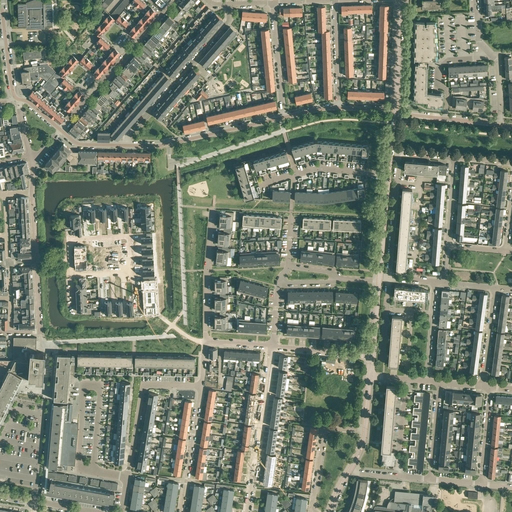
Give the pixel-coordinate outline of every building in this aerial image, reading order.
[(52,26),(52,3),(44,3),(42,0),(31,0),(26,2),(26,3),(18,4),(19,27),(27,27),(27,28),(30,28),(30,26),(41,25),(41,27),(44,27),(44,26),(52,26)] [(189,5),(183,0),(182,0),(179,4),(185,9),(189,5)] [(423,0),(423,8),(440,7),(440,0),(423,0)] [(178,5),(174,10),(182,17),(183,16),(181,14),(184,11),(178,5)] [(151,8),(148,12),(153,16),(156,12),(151,8)] [(182,17),(174,10),(170,15),(176,20),(179,16),(181,18),(182,17)] [(148,12),(144,16),(149,20),(153,16),(148,12)] [(216,14),(212,19),(219,24),(222,20),(216,14)] [(109,15),(106,19),(111,24),(115,20),(109,15)] [(115,20),(120,24),(124,19),(120,15),(115,20)] [(144,16),(140,20),(145,25),(149,20),(144,16)] [(169,16),(165,20),(173,27),(174,25),(175,25),(177,23),(169,16)] [(106,19),(102,23),(107,28),(111,24),(106,19)] [(124,19),(120,24),(124,27),(126,25),(127,23),(128,22),(124,19)] [(212,19),(209,23),(215,28),(219,24),(212,19)] [(140,20),(137,24),(142,29),(145,25),(140,20)] [(165,20),(161,25),(167,30),(168,30),(171,26),(172,27),(173,27),(165,20)] [(418,59),(418,64),(415,64),(414,100),(427,101),(427,105),(439,106),(439,105),(442,105),(443,95),(429,93),(425,93),(426,64),(426,59),(428,59),(428,60),(437,59),(435,22),(426,22),(426,25),(424,25),(424,22),(415,22),(414,59),(418,59)] [(102,23),(99,27),(104,32),(107,28),(102,23)] [(209,23),(205,27),(211,33),(215,28),(209,23)] [(137,24),(133,29),(138,33),(142,29),(137,24)] [(161,25),(157,29),(166,36),(169,32),(168,30),(167,30),(161,25)] [(104,32),(99,27),(95,32),(100,36),(104,32)] [(205,27),(201,32),(207,37),(211,33),(205,27)] [(230,27),(226,31),(233,36),(236,32),(230,27)] [(138,33),(133,29),(130,33),(135,37),(138,33)] [(157,29),(154,33),(160,39),(162,36),(165,38),(166,37),(166,36),(157,29)] [(197,36),(203,42),(207,37),(201,32),(199,30),(195,34),(197,36)] [(226,31),(223,35),(229,41),(233,36),(226,31)] [(154,33),(150,37),(160,46),(162,44),(158,41),(160,39),(154,33)] [(223,35),(219,40),(225,45),(229,41),(223,35)] [(197,36),(193,41),(199,46),(203,42),(197,36)] [(96,42),(101,45),(105,41),(101,37),(96,42)] [(150,37),(147,41),(153,47),(155,45),(158,48),(160,46),(150,37)] [(219,40),(215,44),(221,49),(225,45),(219,40)] [(105,41),(101,45),(105,49),(106,48),(107,46),(109,44),(105,41)] [(147,41),(144,45),(154,54),(155,53),(156,52),(154,51),(156,49),(155,49),(154,47),(153,47),(147,41)] [(193,41),(189,45),(196,51),(199,46),(193,41)] [(215,44),(211,48),(218,54),(221,49),(215,44)] [(144,45),(140,49),(147,55),(149,53),(151,55),(152,54),(153,55),(154,54),(144,45)] [(189,45),(185,50),(192,55),(196,51),(189,45)] [(211,48),(207,53),(214,58),(218,54),(211,48)] [(115,49),(112,53),(117,57),(120,53),(115,49)] [(140,49),(137,53),(148,62),(150,60),(146,56),(147,55),(140,49)] [(42,57),(41,50),(23,52),(24,59),(42,57)] [(185,50),(182,54),(188,59),(192,55),(185,50)] [(112,53),(108,57),(113,62),(117,57),(112,53)] [(137,53),(134,56),(141,62),(142,61),(146,64),(150,68),(152,66),(148,62),(137,53)] [(207,53),(204,57),(210,62),(214,58),(207,53)] [(182,54),(178,58),(184,64),(188,59),(182,54)] [(73,56),(70,60),(75,65),(79,61),(73,56)] [(79,61),(83,65),(88,60),(84,56),(79,61)] [(134,56),(130,61),(137,67),(141,62),(134,56)] [(108,57),(104,61),(109,66),(113,62),(108,57)] [(210,62),(204,57),(200,61),(206,67),(210,62)] [(178,58),(174,63),(180,68),(184,64),(178,58)] [(70,60),(66,64),(71,69),(75,65),(70,60)] [(88,60),(83,65),(88,69),(90,66),(91,64),(92,63),(88,60)] [(104,61),(101,65),(106,70),(109,66),(104,61)] [(130,61),(126,65),(135,73),(139,68),(137,67),(130,61)] [(174,63),(170,67),(176,73),(180,68),(174,63)] [(25,71),(21,72),(23,84),(26,84),(27,84),(27,85),(31,85),(30,80),(38,79),(38,80),(39,80),(38,77),(38,73),(44,72),(43,77),(47,80),(47,81),(43,86),(50,93),(63,78),(58,74),(53,69),(48,64),(43,65),(25,67),(25,71)] [(66,64),(63,69),(68,73),(71,69),(66,64)] [(101,65),(97,70),(102,74),(106,70),(101,65)] [(126,65),(122,70),(129,76),(131,78),(135,73),(126,65)] [(176,73),(170,67),(166,72),(172,77),(176,73)] [(68,73),(63,69),(59,73),(64,77),(68,73)] [(193,69),(189,73),(196,79),(200,74),(193,69)] [(102,74),(97,70),(93,74),(98,78),(102,74)] [(122,70),(119,74),(128,82),(130,80),(127,78),(129,76),(122,70)] [(189,73),(185,78),(192,83),(196,79),(189,73)] [(119,74),(115,77),(124,85),(126,83),(127,84),(128,82),(119,74)] [(164,74),(160,78),(167,84),(170,79),(164,74)] [(115,77),(112,81),(122,90),(125,86),(124,85),(115,77)] [(60,83),(65,87),(69,82),(65,78),(60,83)] [(160,78),(156,83),(163,88),(167,84),(160,78)] [(185,78),(181,82),(188,88),(192,83),(185,78)] [(112,81),(109,85),(119,93),(122,90),(112,81)] [(69,82),(65,87),(69,90),(70,89),(72,87),(73,85),(69,82)] [(181,82),(177,87),(184,92),(188,88),(181,82)] [(156,83),(153,87),(159,92),(163,88),(156,83)] [(109,85),(105,89),(111,94),(114,96),(116,94),(117,95),(119,93),(109,85)] [(153,87),(149,91),(155,97),(159,92),(153,87)] [(177,87),(174,91),(180,97),(184,92),(177,87)] [(105,89),(102,92),(112,101),(113,99),(109,96),(111,94),(105,89)] [(205,99),(209,95),(207,93),(205,92),(202,89),(195,97),(198,100),(205,99)] [(79,90),(76,94),(81,99),(84,95),(79,90)] [(28,96),(32,100),(38,93),(37,92),(36,94),(33,91),(28,96)] [(149,91),(145,95),(152,101),(155,97),(149,91)] [(174,91),(170,96),(176,101),(180,97),(174,91)] [(102,92),(99,96),(105,101),(107,99),(111,103),(112,101),(102,92)] [(38,93),(32,100),(36,103),(41,98),(38,95),(39,93),(38,93)] [(76,94),(72,99),(77,103),(81,99),(76,94)] [(145,95),(141,100),(148,105),(152,101),(145,95)] [(453,95),(452,107),(457,108),(460,108),(462,95),(457,96),(453,95)] [(462,95),(460,108),(463,109),(464,108),(469,108),(470,97),(467,97),(462,95)] [(99,96),(96,100),(105,108),(106,108),(106,109),(107,109),(108,107),(103,103),(105,101),(99,96)] [(170,96),(166,100),(172,106),(176,101),(170,96)] [(65,97),(63,98),(68,103),(73,107),(77,103),(72,99),(70,101),(69,99),(68,99),(65,97)] [(470,97),(469,108),(474,109),(474,110),(477,110),(479,97),(474,98),(470,97)] [(479,97),(477,110),(481,111),(481,110),(486,110),(487,99),(484,99),(479,97)] [(41,98),(36,103),(40,106),(46,99),(45,99),(44,100),(41,98)] [(46,99),(40,106),(44,110),(48,104),(46,102),(47,100),(46,99)] [(96,100),(92,104),(98,109),(100,106),(104,110),(105,108),(96,100)] [(141,100),(138,104),(144,110),(148,105),(141,100)] [(166,100),(162,105),(168,111),(172,106),(166,100)] [(65,107),(66,108),(68,110),(70,111),(73,107),(68,103),(67,104),(65,107)] [(44,110),(48,113),(54,106),(52,104),(50,106),(48,104),(44,110)] [(92,104),(89,107),(96,114),(98,112),(100,114),(102,112),(100,110),(98,109),(92,104)] [(138,104),(134,108),(140,114),(144,110),(138,104)] [(162,105),(158,109),(166,117),(167,116),(165,115),(168,111),(162,105)] [(54,106),(48,113),(51,117),(56,111),(53,109),(55,107),(54,106)] [(89,107),(86,111),(93,118),(96,120),(97,118),(95,116),(96,114),(89,107)] [(134,108),(130,113),(136,118),(140,114),(134,108)] [(166,117),(158,109),(154,114),(160,120),(163,116),(165,118),(166,117)] [(56,111),(51,117),(55,120),(62,113),(60,111),(58,113),(56,111)] [(86,111),(82,115),(92,124),(94,122),(91,119),(92,117),(93,118),(86,111)] [(177,120),(178,122),(186,114),(184,112),(177,120)] [(62,113),(55,120),(60,124),(64,118),(62,117),(64,115),(62,113)] [(130,113),(126,117),(133,123),(136,118),(130,113)] [(16,114),(9,115),(10,121),(12,121),(13,123),(18,122),(16,114)] [(82,115),(79,119),(86,125),(87,123),(90,126),(92,124),(82,115)] [(126,117),(122,121),(129,127),(133,123),(126,117)] [(79,119),(75,123),(84,131),(88,127),(86,125),(79,119)] [(122,121),(119,126),(125,131),(129,127),(122,121)] [(75,123),(72,127),(79,133),(80,135),(84,131),(75,123)] [(10,127),(11,130),(8,131),(4,132),(5,134),(11,133),(20,131),(19,126),(10,127)] [(119,126),(115,130),(121,136),(125,131),(119,126)] [(79,133),(72,127),(68,131),(75,137),(77,139),(79,137),(77,135),(79,133)] [(115,130),(111,134),(112,136),(110,138),(114,142),(116,139),(117,140),(121,136),(115,130)] [(316,150),(315,141),(308,143),(311,152),(316,150)] [(22,142),(3,145),(4,147),(5,154),(9,153),(7,145),(10,145),(11,153),(24,151),(22,142)] [(45,164),(46,165),(44,167),(47,169),(48,167),(53,171),(66,156),(70,159),(70,163),(77,163),(77,161),(97,161),(97,151),(79,151),(78,152),(74,152),(64,143),(45,164)] [(311,152),(308,143),(303,145),(305,154),(311,152)] [(305,154),(303,145),(297,146),(300,155),(305,154)] [(300,155),(297,146),(291,148),(294,157),(300,155)] [(289,160),(286,152),(281,153),(283,162),(289,160)] [(278,164),(283,162),(281,153),(275,155),(278,164)] [(272,165),(278,164),(275,155),(270,156),(272,165)] [(267,167),(272,165),(270,156),(264,158),(267,167)] [(267,167),(264,158),(259,160),(261,168),(267,167)] [(256,170),(261,168),(259,160),(253,161),(256,170)] [(405,161),(404,171),(421,172),(421,162),(405,161)] [(27,162),(17,164),(19,174),(21,183),(22,189),(27,188),(24,173),(29,172),(27,162)] [(421,172),(437,174),(438,164),(421,162),(421,172)] [(246,170),(244,164),(235,166),(237,172),(246,170)] [(437,174),(436,182),(445,183),(446,165),(438,164),(437,174)] [(248,175),(246,170),(237,172),(239,178),(248,175)] [(249,181),(248,175),(239,178),(240,183),(249,181)] [(251,186),(249,181),(240,183),(242,189),(251,186)] [(252,191),(251,186),(242,189),(243,194),(252,191)] [(412,189),(403,188),(396,270),(405,271),(412,189)] [(254,197),(252,191),(243,194),(245,200),(254,197)] [(128,219),(128,207),(118,208),(118,214),(120,214),(121,213),(122,219),(128,219)] [(106,220),(106,208),(96,209),(97,215),(98,215),(100,215),(100,220),(106,220)] [(117,219),(117,208),(107,208),(108,214),(109,214),(111,214),(111,220),(117,219)] [(95,220),(95,209),(83,210),(83,216),(86,215),(89,215),(89,221),(95,220)] [(83,236),(83,226),(81,226),(80,218),(79,218),(78,214),(70,215),(71,222),(68,222),(69,228),(77,227),(78,236),(83,236)] [(153,243),(152,234),(146,234),(146,236),(146,237),(141,237),(141,244),(153,243)] [(500,238),(490,237),(490,239),(492,240),(492,241),(489,241),(488,245),(493,246),(495,246),(495,244),(499,244),(500,238)] [(85,261),(84,241),(74,241),(75,270),(87,270),(86,261),(85,261)] [(90,254),(90,262),(115,261),(114,242),(109,242),(109,255),(98,255),(98,254),(90,254)] [(153,254),(153,245),(147,245),(147,246),(147,248),(141,248),(142,255),(153,254)] [(154,265),(153,256),(147,256),(147,257),(147,259),(142,259),(142,266),(154,265)] [(154,276),(154,267),(148,267),(148,268),(148,270),(143,270),(143,277),(154,276)] [(76,290),(86,289),(86,278),(79,279),(79,284),(76,284),(76,290)] [(149,281),(143,281),(144,288),(155,287),(155,278),(149,278),(149,281)] [(238,292),(243,293),(246,282),(241,280),(240,281),(239,287),(238,292)] [(243,293),(248,295),(251,283),(246,282),(243,293)] [(248,295),(253,296),(257,284),(255,284),(251,283),(248,295)] [(254,296),(259,297),(262,286),(257,284),(253,296),(254,296)] [(262,286),(259,297),(264,299),(267,287),(262,286)] [(411,288),(395,287),(394,297),(410,298),(411,288)] [(427,300),(428,290),(411,288),(410,298),(427,300)] [(103,307),(101,307),(101,313),(111,313),(111,301),(104,301),(105,307),(103,307)] [(115,302),(116,307),(114,307),(112,308),(112,314),(122,313),(122,302),(115,302)] [(126,302),(127,308),(125,308),(123,308),(124,314),(133,313),(133,302),(126,302)] [(402,316),(392,315),(388,365),(398,366),(402,316)] [(9,360),(8,370),(22,377),(23,377),(43,379),(45,353),(36,352),(37,337),(14,337),(13,361),(9,360)] [(209,348),(209,358),(209,360),(211,360),(211,358),(216,358),(217,349),(209,348)] [(74,374),(75,354),(57,354),(54,399),(71,401),(71,396),(69,395),(70,374),(74,374)] [(436,359),(436,367),(436,369),(443,369),(443,368),(443,362),(449,363),(449,360),(444,360),(444,359),(436,359)] [(0,418),(22,377),(8,370),(9,360),(0,360),(0,418)] [(390,452),(396,387),(387,386),(386,394),(385,410),(383,426),(382,443),(381,444),(381,451),(382,451),(390,452)] [(49,459),(48,468),(63,469),(63,464),(64,465),(64,469),(67,470),(67,465),(75,465),(75,460),(78,433),(78,423),(71,423),(73,404),(70,404),(68,421),(67,421),(68,404),(54,403),(52,421),(51,421),(48,459),(49,459)] [(390,452),(382,451),(382,461),(381,461),(381,465),(384,466),(384,465),(385,465),(394,466),(395,452),(390,452)] [(146,464),(138,462),(137,467),(139,468),(138,471),(143,472),(143,469),(145,469),(146,464)] [(48,471),(46,471),(44,490),(42,490),(41,494),(48,495),(108,506),(111,507),(112,504),(112,502),(109,501),(109,500),(113,501),(114,491),(114,488),(117,489),(118,483),(112,482),(101,480),(99,486),(98,486),(99,480),(91,479),(90,485),(87,484),(88,478),(80,476),(79,483),(76,482),(77,476),(69,474),(68,481),(66,480),(68,474),(56,472),(57,472),(48,471),(47,482),(50,483),(49,489),(53,490),(52,491),(46,490),(48,471)] [(205,480),(207,473),(203,472),(196,471),(195,477),(199,477),(199,480),(205,480)] [(224,488),(223,494),(233,496),(234,490),(230,489),(230,488),(230,486),(217,484),(216,487),(224,488)] [(387,507),(386,511),(434,511),(432,511),(433,495),(404,493),(404,497),(399,496),(398,496),(396,497),(395,497),(394,497),(395,497),(394,501),(390,501),(389,501),(389,502),(388,503),(388,504),(387,505),(387,506),(387,507)] [(352,504),(352,506),(361,509),(362,506),(363,503),(353,501),(353,502),(352,504)] [(131,502),(130,508),(137,509),(137,510),(139,510),(140,510),(141,510),(142,504),(131,502)]
